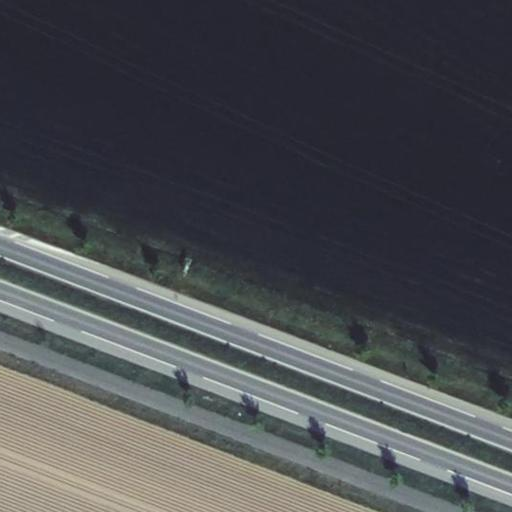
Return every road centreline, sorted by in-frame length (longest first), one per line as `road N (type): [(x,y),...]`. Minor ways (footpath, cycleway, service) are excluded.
road 1 (primary): [(511,440),(0,245)]
road 2 (primary): [(0,290),(511,484)]
